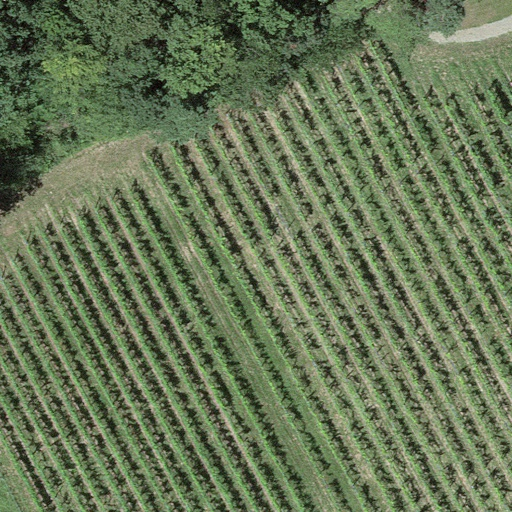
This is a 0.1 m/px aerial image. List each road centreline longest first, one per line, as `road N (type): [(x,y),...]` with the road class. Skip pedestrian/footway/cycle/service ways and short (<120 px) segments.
road 1 (track): [(354,9),(123,131),(0,213)]
road 2 (track): [(511,24),(488,34),(425,33),(343,0)]
